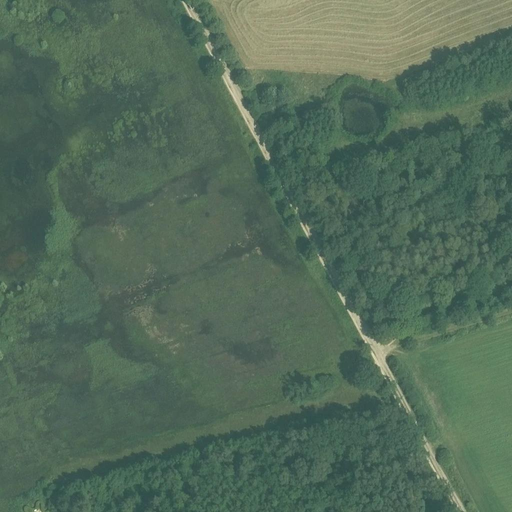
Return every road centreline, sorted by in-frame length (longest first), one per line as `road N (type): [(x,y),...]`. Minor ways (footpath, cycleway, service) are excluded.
road 1 (track): [(374,346),(188,0)]
road 2 (track): [(461,511),(377,351)]
road 3 (track): [(377,351),(511,310)]
